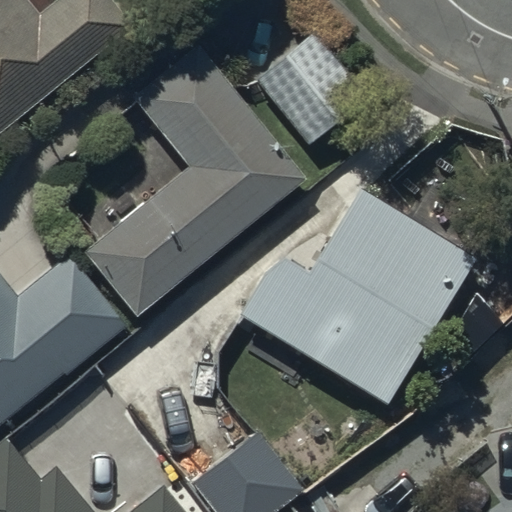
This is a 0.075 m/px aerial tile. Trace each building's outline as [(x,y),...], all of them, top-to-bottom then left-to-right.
[(0,0),(0,130),(125,29),(101,0),(51,0),(31,16),(18,0),(0,0)] [(249,83),(302,148),(364,98),(312,33),(249,83)] [(78,255),(129,319),(299,185),(192,51),(126,103),(182,172),(78,255)] [(379,408),(469,260),(352,194),(303,276),(277,263),(257,277),(233,318),(379,408)] [(0,424),(120,326),(63,260),(12,301),(0,285),(0,424)] [(271,511),(298,491),(254,435),(187,488),(205,511),(271,511)] [(0,511),(174,511),(156,490),(130,511),(84,511),(50,470),(35,482),(0,439),(0,511)]
